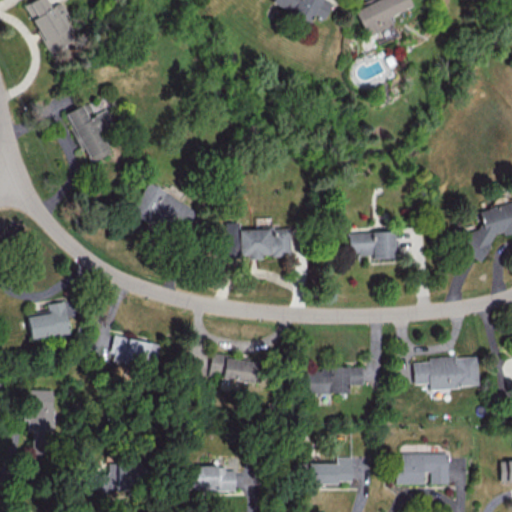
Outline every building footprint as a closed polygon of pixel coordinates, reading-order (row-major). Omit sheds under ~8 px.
[(57,0),(39,0),(25,8),(49,55),(74,42),(60,15),(64,13),(57,0)] [(407,0),(384,0),(375,0),(352,9),(361,35),(364,35),(379,29),(382,38),(387,38),(395,35),(387,14),(407,7),(407,0)] [(63,112),(88,162),(108,152),(97,131),(111,124),(103,107),(92,113),(86,101),(63,112)] [(149,214),(182,234),(196,211),(146,181),(127,212),(144,222),(149,214)] [(511,200),(476,208),(480,227),(466,230),(459,227),(454,237),(456,249),(479,260),(487,245),(487,244),(494,230),(503,234),(511,232),(511,200)] [(223,256),(245,255),(245,258),(259,258),(259,255),(289,254),(288,226),(236,228),(236,221),(222,222),(223,256)] [(392,230),(345,232),(346,256),(393,255),(392,230)] [(46,312),(24,316),(28,338),(67,331),(62,299),(45,302),(46,312)] [(156,342),(111,335),(108,361),(153,367),(156,342)] [(207,375),(253,380),(256,360),(209,354),(207,375)] [(476,385),(474,354),(425,357),(426,360),(410,361),(411,383),(426,382),(426,388),(476,385)] [(303,368),(304,393),(346,392),(346,383),(361,383),(361,366),(303,368)] [(51,389),(23,388),(23,419),(26,419),(25,431),(50,432),(51,389)] [(395,482),(420,483),(420,471),(427,471),(427,482),(445,482),(445,452),(395,452),(395,482)] [(306,462),(306,483),(350,482),(349,455),(334,456),(334,462),(306,462)] [(511,458),(503,459),(504,482),(511,481),(511,458)] [(139,463),(106,463),(106,475),(91,475),(91,487),(139,487),(139,463)] [(232,469),(224,469),(224,464),(181,465),(182,490),(233,488),(232,469)]
